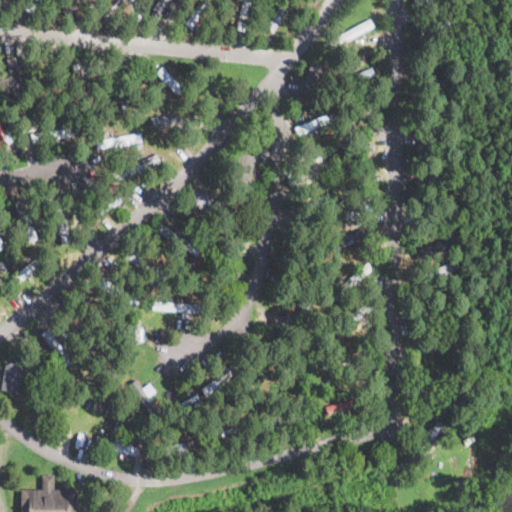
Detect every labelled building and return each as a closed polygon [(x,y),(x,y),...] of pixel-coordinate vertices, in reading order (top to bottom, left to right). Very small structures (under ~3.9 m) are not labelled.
[(40,0),(31,14),(24,9),(29,0),(40,0)] [(83,0),(72,13),(68,17),(62,12),(72,0),(83,0)] [(125,0),(115,13),(110,19),(103,13),(113,0),(125,0)] [(169,0),(158,19),(154,26),(147,22),(159,0),(169,0)] [(211,0),(200,18),(193,29),(185,24),(201,0),(211,0)] [(292,0),(274,32),(273,34),(266,29),(282,0),(292,0)] [(301,33),(299,36),(292,31),(304,17),(311,22),(301,33)] [(334,49),(330,41),(371,19),(375,27),(334,49)] [(426,75),(420,78),(416,70),(453,49),(457,57),(426,75)] [(121,113),(100,66),(109,62),(130,108),(121,113)] [(321,92),(320,97),(303,93),(311,63),(328,67),(321,92)] [(97,115),(87,118),(72,67),(82,64),(97,115)] [(182,85),(174,93),(154,74),(162,67),(182,85)] [(20,85),(22,93),(15,95),(13,86),(10,87),(6,73),(6,71),(16,68),(21,84),(20,85)] [(348,87),(347,87),(344,79),(372,68),(375,77),(348,87)] [(422,112),(417,114),(413,105),(427,99),(447,90),(451,99),(422,112)] [(103,101),(102,102),(99,94),(104,92),(107,100),(103,101)] [(318,102),(317,105),(304,102),(305,95),(319,98),(318,102)] [(159,114),(168,114),(196,116),(195,124),(155,122),(156,114),(159,114)] [(307,132),(299,135),(296,128),(324,116),(325,115),(329,123),(307,132)] [(442,124),(446,131),(459,124),(462,132),(417,155),(413,148),(438,135),(434,128),(442,124)] [(39,142),(32,143),(30,134),(37,133),(71,128),(73,137),(39,142)] [(113,150),(109,151),(106,142),(144,130),(147,139),(113,150)] [(346,180),(344,181),(338,174),(370,147),(376,154),(346,180)] [(251,183),(251,186),(234,183),(240,148),(257,151),(251,183)] [(158,165),(154,166),(117,181),(113,173),(124,168),(122,162),(129,158),(132,165),(158,155),(162,163),(158,165)] [(308,185),(301,193),(294,187),(321,157),(328,163),(308,185)] [(430,183),(428,184),(424,176),(425,176),(458,157),(462,165),(430,183)] [(337,190),(333,195),(328,191),(332,186),(337,190)] [(55,202),(47,203),(46,192),(54,191),(55,202)] [(225,200),(221,214),(191,205),(195,191),(225,200)] [(326,203),(318,211),(312,204),(321,196),(324,193),(330,199),(326,203)] [(348,222),(347,222),(341,215),(367,193),(373,200),(348,222)] [(33,241),(28,243),(13,201),(21,199),(36,240),(33,241)] [(422,223),(417,225),(414,216),(453,202),(456,210),(422,223)] [(62,205),(63,208),(68,207),(70,215),(65,216),(71,243),(61,245),(53,207),(62,205)] [(302,221),(297,233),(290,230),(295,218),(302,221)] [(196,256),(156,231),(161,222),(201,248),(196,256)] [(226,232),(225,233),(220,227),(226,222),(231,228),(226,232)] [(368,243),(364,245),(355,249),(352,243),(333,251),(330,243),(369,226),(373,234),(366,237),(368,243)] [(164,271),(160,279),(124,259),(128,251),(164,271)] [(439,277),(422,285),(418,277),(433,270),(460,259),(463,267),(439,277)] [(14,272),(19,279),(40,267),(36,260),(14,272)] [(340,299),(337,301),(331,295),(368,263),(374,269),(340,299)] [(273,275),(272,278),(264,276),(266,268),(274,270),(273,275)] [(135,308),(132,306),(101,288),(106,280),(140,300),(135,308)] [(425,315),(418,320),(413,312),(423,305),(443,289),(449,297),(425,315)] [(109,326),(109,327),(83,299),(89,293),(115,321),(109,326)] [(186,303),(186,312),(153,310),(153,301),(186,303)] [(342,330),(340,331),(335,323),(368,304),(369,303),(374,311),(342,330)] [(202,307),(202,313),(189,313),(189,305),(202,305),(202,307)] [(426,353),(424,355),(419,348),(421,346),(457,320),(462,327),(426,353)] [(74,363),(67,368),(41,334),(49,329),(74,363)] [(102,354),(94,361),(80,345),(88,338),(102,354)] [(326,368),(324,368),(322,358),(363,350),(365,360),(326,368)] [(268,397),(258,396),(262,355),(271,356),(268,397)] [(20,383),(18,394),(0,391),(6,362),(24,366),(20,383)] [(206,397),(205,398),(199,390),(231,364),(237,372),(206,397)] [(422,389),(416,393),(411,385),(443,366),(448,373),(422,389)] [(133,377),(127,381),(125,377),(131,373),(133,377)] [(157,415),(153,418),(129,384),(136,379),(160,413),(157,415)] [(420,415),(413,418),(409,410),(429,400),(448,391),(452,399),(420,415)] [(334,413),(327,415),(326,407),(364,398),(365,406),(334,413)] [(299,419),(301,425),(291,428),(289,421),(271,427),(268,419),(303,408),(305,417),(299,419)] [(443,440),(439,443),(436,446),(431,441),(414,456),(408,449),(439,420),(446,427),(441,431),(446,437),(443,440)] [(109,440),(115,441),(116,437),(129,441),(128,445),(138,448),(135,456),(95,445),(97,436),(109,440)] [(167,455),(163,455),(161,448),(195,440),(198,440),(200,447),(167,455)] [(55,484),(55,490),(76,490),(76,511),(21,511),(21,490),(42,490),(42,475),(54,475),(55,484)]
